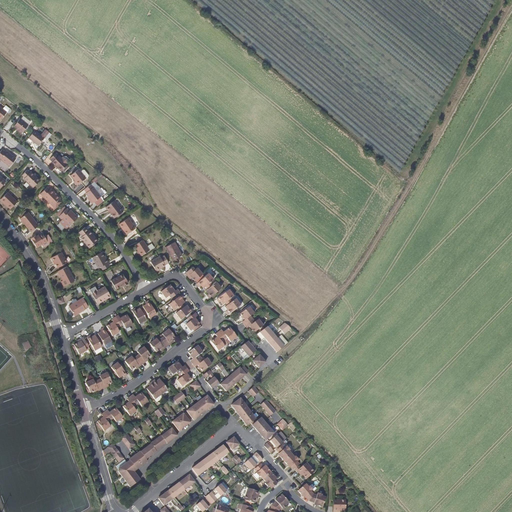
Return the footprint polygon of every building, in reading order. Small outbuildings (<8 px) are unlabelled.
[(23,120),(20,118),(19,117),(13,125),(22,132),(28,123),(23,120)] [(37,146),(43,138),(33,130),(27,138),(37,146)] [(6,150),(5,152),(1,149),(0,149),(0,159),(9,166),(15,158),(6,150)] [(68,164),(62,159),(56,153),(50,160),(52,163),(58,168),(57,169),(61,172),(62,171),(65,168),(67,165),(68,164)] [(88,177),(82,170),(80,167),(70,175),(74,179),(78,184),(88,177)] [(29,170),(27,168),(22,173),(24,175),(23,176),(33,186),(39,179),(38,179),(39,178),(31,170),(29,170)] [(86,169),(85,168),(82,170),(88,177),(90,175),(90,174),(86,169)] [(94,203),(102,197),(91,183),(84,188),(88,193),(87,194),(94,203)] [(50,189),(49,190),(47,188),(39,195),(52,207),(59,200),(60,199),(50,189)] [(17,202),(7,192),(0,199),(10,209),(17,202)] [(124,210),(116,199),(106,207),(115,218),(124,210)] [(62,202),(59,200),(52,207),(54,210),(62,202)] [(69,212),(66,208),(57,215),(59,219),(61,218),(61,219),(57,222),(63,229),(76,219),(70,211),(69,212)] [(39,225),(28,212),(20,219),(31,232),(39,225)] [(127,235),(135,229),(129,218),(118,224),(121,229),(123,228),(127,235)] [(87,231),(84,227),(77,232),(81,237),(80,238),(88,248),(97,241),(89,230),(87,231)] [(48,241),(45,237),(43,234),(37,238),(36,236),(31,239),(37,248),(42,245),(48,241)] [(43,247),(53,241),(48,234),(45,237),(48,241),(42,245),(43,247)] [(147,246),(142,239),(133,245),(140,255),(153,247),(151,243),(147,246)] [(173,262),(182,256),(175,243),(165,248),(173,262)] [(66,260),(60,251),(50,257),(52,261),(54,260),(57,267),(66,263),(66,262),(67,262),(66,260)] [(104,258),(100,252),(90,257),(96,269),(100,267),(101,270),(108,266),(106,262),(107,262),(105,258),(104,258)] [(164,265),(168,262),(164,255),(159,257),(158,256),(149,262),(155,272),(164,266),(164,265)] [(196,269),(193,265),(187,271),(192,278),(195,282),(203,274),(198,267),(196,269)] [(74,281),(66,267),(57,272),(62,281),(60,281),(64,287),(74,281)] [(203,288),(213,279),(208,272),(196,283),(199,286),(200,285),(203,288)] [(124,286),(129,283),(123,273),(111,280),(116,289),(123,285),(124,286)] [(222,288),(215,280),(205,290),(209,294),(207,296),(210,299),(222,288)] [(174,291),(169,285),(160,292),(164,298),(167,297),(170,300),(180,293),(177,289),(174,291)] [(103,300),(109,296),(104,287),(92,294),(97,304),(103,301),(103,300)] [(224,304),(234,297),(229,290),(216,299),(219,302),(221,301),(224,304)] [(182,300),(183,298),(181,295),(168,305),(172,311),(184,303),(182,300)] [(228,315),(241,305),(235,298),(225,306),(227,310),(226,311),(228,315)] [(87,308),(82,299),(68,307),(70,313),(71,313),(73,316),(79,312),(80,314),(84,311),(83,310),(87,308)] [(157,315),(149,301),(145,303),(146,305),(143,307),(149,319),(157,315)] [(191,307),(189,309),(187,305),(176,314),(182,321),(194,311),(191,307)] [(140,324),(147,320),(140,308),(137,310),(136,308),(132,310),(140,324)] [(244,326),(254,319),(253,318),(252,319),(250,317),(254,314),(249,308),(239,314),(244,320),(241,322),(242,323),(244,326)] [(198,317),(195,313),(183,323),(190,332),(192,330),(199,324),(196,319),(198,317)] [(116,318),(121,327),(124,326),(126,329),(132,325),(127,315),(120,319),(119,316),(116,318)] [(118,331),(118,329),(121,327),(116,318),(112,320),(114,324),(107,327),(112,337),(119,333),(118,331)] [(258,319),(255,321),(254,319),(244,326),(246,328),(249,326),(254,333),(264,325),(258,319)] [(287,325),(281,331),(284,334),(290,328),(287,325)] [(267,342),(275,335),(268,327),(260,333),(264,338),(267,342)] [(224,333),(222,330),(219,333),(227,343),(230,340),(232,343),(238,337),(231,328),(224,333)] [(105,346),(112,343),(104,329),(101,331),(102,332),(98,334),(105,346)] [(163,336),(160,338),(165,345),(171,341),(175,337),(169,329),(162,334),(163,336)] [(224,345),(227,343),(219,333),(216,335),(218,338),(212,342),(219,352),(225,347),(224,345)] [(277,352),(284,346),(275,335),(267,342),(277,352)] [(95,353),(102,349),(95,336),(92,338),(91,337),(87,339),(95,353)] [(89,348),(84,338),(77,342),(78,344),(75,346),(80,356),(88,352),(86,350),(89,348)] [(165,345),(160,338),(158,340),(156,338),(149,343),(156,352),(159,349),(165,345)] [(22,343),(25,350),(31,347),(28,341),(22,343)] [(256,351),(254,348),(248,342),(246,343),(240,348),(249,357),(256,351)] [(193,365),(203,357),(201,354),(203,352),(198,345),(188,353),(193,359),(191,361),(193,365)] [(139,354),(136,357),(141,363),(147,358),(151,356),(144,348),(138,352),(139,354)] [(266,362),(259,354),(252,360),(259,367),(266,362)] [(141,363),(136,357),(133,359),(132,357),(125,362),(131,371),(135,368),(141,363)] [(208,358),(205,360),(203,357),(193,365),(196,368),(198,366),(203,373),(213,365),(208,358)] [(126,375),(116,362),(110,367),(118,378),(122,376),(123,378),(126,375)] [(177,376),(187,369),(184,366),(182,368),(177,362),(168,368),(172,375),(175,373),(177,376)] [(223,372),(225,370),(220,363),(217,365),(223,372)] [(240,368),(246,374),(249,372),(244,366),(240,368)] [(240,368),(239,367),(229,375),(236,383),(246,374),(240,368)] [(189,372),(187,369),(177,376),(180,380),(177,381),(182,388),(192,381),(187,374),(189,372)] [(99,376),(100,378),(97,380),(101,388),(107,385),(112,383),(107,373),(99,376)] [(226,391),(236,383),(229,375),(220,383),(226,391)] [(212,390),(220,383),(214,377),(207,383),(212,390)] [(156,382),(155,381),(152,383),(162,396),(168,391),(160,379),(156,382)] [(94,392),(101,388),(97,380),(93,381),(93,380),(84,383),(89,394),(94,392)] [(195,392),(201,387),(196,381),(190,386),(195,392)] [(162,396),(152,383),(149,386),(150,387),(147,389),(155,401),(162,396)] [(253,398),(259,394),(253,387),(247,392),(253,398)] [(176,397),(180,403),(187,398),(182,392),(176,396),(176,397)] [(136,398),(134,396),(131,398),(138,408),(140,406),(142,408),(149,402),(143,393),(136,398)] [(193,420),(214,405),(206,395),(186,411),(193,420)] [(256,418),(240,397),(230,404),(247,426),(250,423),(256,418)] [(135,410),(138,408),(131,398),(127,401),(129,403),(123,408),(130,417),(137,412),(135,410)] [(266,401),(259,406),(264,411),(270,406),(266,401)] [(270,406),(264,411),(270,417),(276,412),(270,406)] [(158,410),(157,411),(162,417),(165,415),(160,408),(158,410)] [(110,414),(108,411),(105,413),(112,423),(115,421),(118,424),(124,419),(117,409),(110,414)] [(153,414),(159,420),(162,417),(157,411),(153,414)] [(109,426),(112,423),(105,413),(102,416),(104,419),(98,424),(99,425),(102,430),(105,434),(111,428),(109,426)] [(190,423),(183,414),(177,418),(184,427),(190,423)] [(149,428),(152,425),(147,418),(146,419),(143,421),(149,428)] [(184,427),(177,418),(171,422),(178,432),(184,427)] [(253,427),(265,441),(274,433),(260,418),(252,425),(253,427)] [(142,433),(136,426),(135,428),(133,429),(138,436),(142,433)] [(161,436),(166,443),(166,444),(176,436),(175,434),(171,429),(161,436)] [(129,451),(135,446),(126,434),(123,437),(119,439),(129,451)] [(151,445),(156,451),(166,443),(161,436),(150,444),(151,445)] [(276,448),(282,443),(275,436),(270,441),(276,448)] [(233,451),(240,445),(233,437),(226,442),(233,451)] [(267,443),(265,441),(262,443),(264,445),(263,446),(270,453),(272,452),(272,451),(266,444),(267,443)] [(118,464),(123,460),(112,445),(107,449),(118,464)] [(140,453),(146,460),(156,452),(156,451),(151,445),(140,453)] [(212,453),(219,461),(229,453),(223,445),(212,453)] [(280,457),(283,461),(291,454),(288,450),(290,449),(287,446),(285,448),(282,445),(276,451),(279,453),(277,455),(277,456),(278,457),(280,457)] [(147,461),(146,460),(140,453),(119,469),(118,475),(129,488),(139,480),(133,472),(147,461)] [(208,469),(219,461),(212,453),(202,460),(208,469)] [(259,463),(263,460),(256,453),(253,455),(259,463)] [(296,456),(295,458),(291,454),(283,461),(287,465),(287,467),(288,468),(289,467),(289,468),(290,467),(293,471),(295,469),(299,465),(297,462),(299,460),(296,456)] [(253,469),(256,466),(249,458),(243,464),(250,471),(253,469)] [(197,476),(208,469),(202,460),(191,468),(193,471),(197,476)] [(259,463),(256,466),(253,469),(256,473),(255,474),(258,477),(259,476),(262,480),(270,472),(266,468),(267,467),(265,465),(263,467),(259,463)] [(306,480),(313,474),(304,464),(297,471),(301,477),(303,475),(306,480)] [(270,472),(262,480),(265,483),(264,484),(267,487),(267,486),(271,490),(277,484),(275,481),(277,479),(276,479),(277,478),(275,476),(274,477),(270,472)] [(189,474),(178,482),(185,490),(195,482),(193,479),(189,474)] [(178,482),(168,490),(175,498),(185,490),(178,482)] [(230,489),(224,482),(221,485),(227,491),(230,489)] [(221,485),(221,484),(214,489),(217,493),(220,497),(226,492),(227,491),(221,485)] [(305,485),(296,492),(309,501),(313,494),(311,493),(314,490),(310,487),(309,489),(305,485)] [(260,492),(251,489),(247,488),(243,499),(254,503),(256,503),(260,492)] [(164,506),(175,498),(168,490),(158,498),(159,499),(162,504),(164,506)] [(211,491),(208,494),(214,502),(218,499),(215,496),(211,491)] [(211,505),(214,502),(208,494),(205,497),(211,505)] [(313,494),(309,501),(311,503),(312,502),(314,504),(314,505),(314,506),(315,507),(316,506),(320,508),(324,498),(320,496),(315,496),(313,494)] [(276,501),(277,502),(273,507),(280,511),(283,509),(285,511),(287,508),(286,506),(289,503),(282,495),(278,499),(276,498),(274,500),(276,501)] [(202,511),(203,511),(209,507),(203,500),(196,506),(201,511),(202,511)] [(345,501),(333,500),(332,511),(339,511),(340,511),(345,511),(345,501)]
